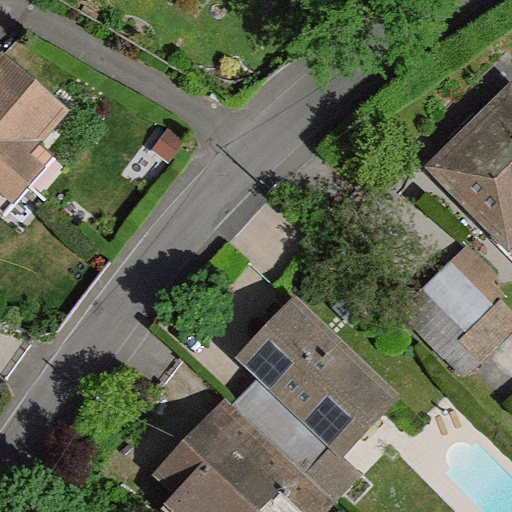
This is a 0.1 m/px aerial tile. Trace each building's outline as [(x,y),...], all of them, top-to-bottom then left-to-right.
[(3,53),(0,56),(0,199),(74,114),(3,53)] [(511,248),(511,95),(435,173),(511,248)] [(511,289),(478,250),(412,305),(470,375),(511,339),(511,289)] [(401,415),(298,312),(246,364),(350,466),(401,415)] [(232,412),(162,478),(181,498),(166,511),(268,511),(299,484),(232,412)]
